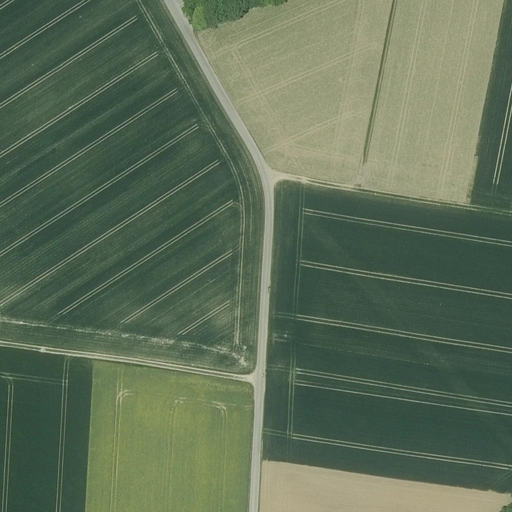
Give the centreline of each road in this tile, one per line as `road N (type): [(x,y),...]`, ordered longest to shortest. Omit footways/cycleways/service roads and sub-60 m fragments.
road 1 (unclassified): [(252,511),(266,174),(169,0)]
road 2 (track): [(259,380),(0,343)]
road 3 (track): [(266,174),(511,212)]
